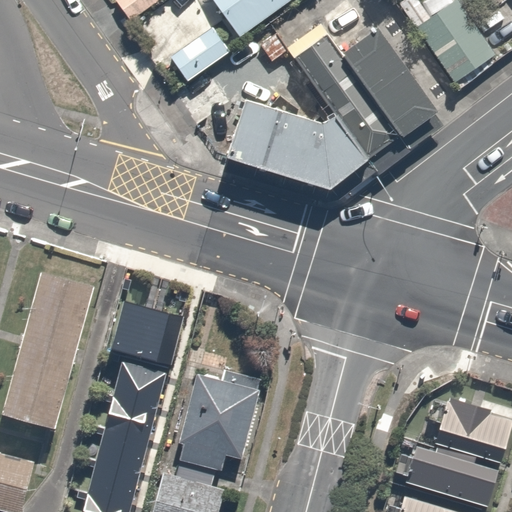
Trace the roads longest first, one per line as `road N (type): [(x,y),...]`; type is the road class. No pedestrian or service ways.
road 1 (secondary): [(379,271),(108,191)]
road 2 (residential): [(306,511),(345,358),(379,271)]
road 3 (residential): [(46,0),(115,102),(121,146),(108,191)]
road 4 (secondary): [(379,271),(405,216),(511,132)]
road 5 (residential): [(0,160),(17,89),(15,44),(0,11)]
road 6 (secondary): [(511,307),(379,271)]
